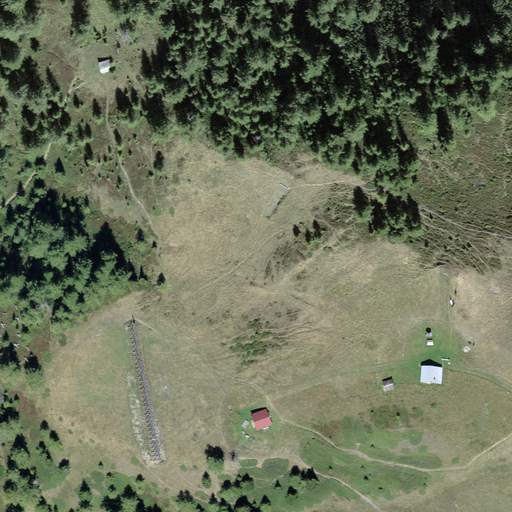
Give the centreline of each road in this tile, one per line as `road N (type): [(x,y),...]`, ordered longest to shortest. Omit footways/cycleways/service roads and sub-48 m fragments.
road 1 (track): [(511,456),(440,467),(348,450),(285,417),(261,388)]
road 2 (track): [(511,389),(446,362),(261,388)]
